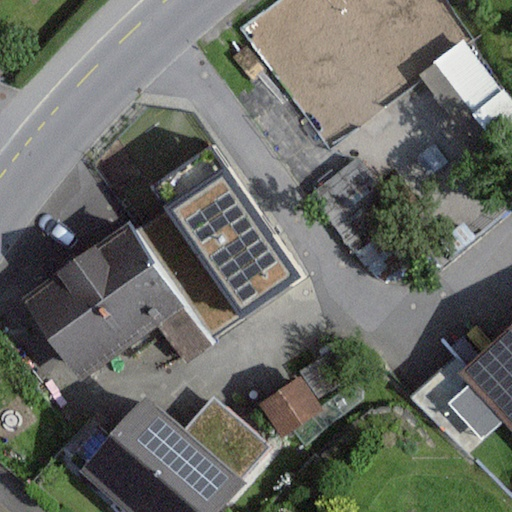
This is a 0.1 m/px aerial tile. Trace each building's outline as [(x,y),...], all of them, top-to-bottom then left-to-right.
[(437,0),(389,0),(416,36),(448,14),(437,0)] [(497,78),(454,22),(409,56),(450,111),(442,117),(453,132),(479,112),(469,99),(497,78)] [(432,144),(419,127),(399,142),(412,159),(432,144)] [(139,231),(134,223),(26,297),(84,381),(161,329),(185,365),(218,343),(216,340),(307,277),(217,146),(154,189),(169,210),(139,231)] [(425,244),(360,159),(311,196),(376,281),(425,244)] [(511,331),(467,370),(458,359),(411,399),(511,499),(511,331)] [(340,348),(259,401),(285,440),(329,411),(321,398),(357,374),(340,348)] [(188,429),(152,397),(114,440),(93,421),(61,456),(89,481),(74,497),(90,511),(227,511),(251,485),(243,478),(271,447),(216,398),(188,429)]
